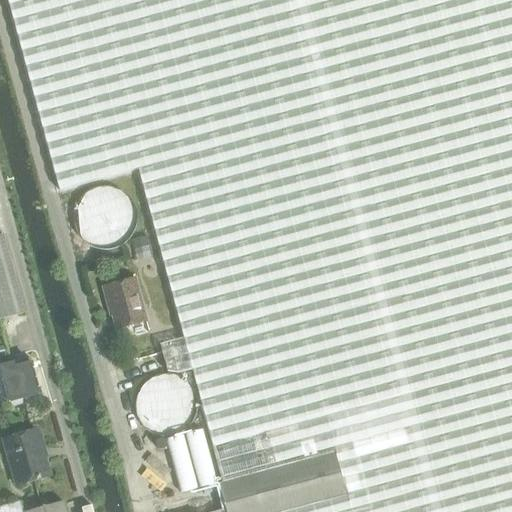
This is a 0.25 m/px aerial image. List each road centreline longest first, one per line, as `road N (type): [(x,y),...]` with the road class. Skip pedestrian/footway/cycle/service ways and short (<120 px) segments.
road 1 (unclassified): [(138,511),(0,12)]
road 2 (unclassified): [(89,511),(0,183)]
